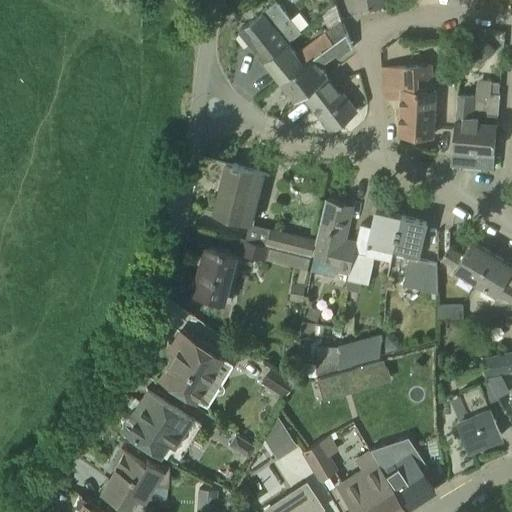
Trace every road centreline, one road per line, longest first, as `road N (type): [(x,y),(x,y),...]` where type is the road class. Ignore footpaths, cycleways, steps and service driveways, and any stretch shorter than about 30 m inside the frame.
road 1 (unclassified): [(18,511),(108,385),(144,313),(190,134)]
road 2 (residential): [(364,157),(375,116),(367,31),(447,14),(511,24)]
road 3 (residential): [(493,222),(364,157)]
road 4 (residential): [(511,97),(493,222)]
